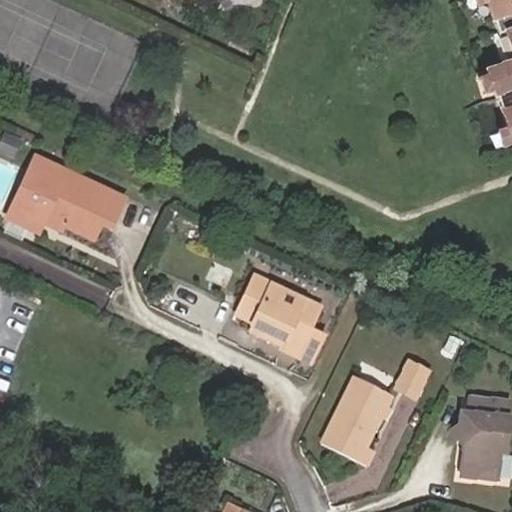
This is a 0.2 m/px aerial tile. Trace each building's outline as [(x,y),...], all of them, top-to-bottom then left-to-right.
[(511,0),(486,0),(488,3),(508,61),(485,70),(486,75),(493,92),(506,128),(511,145),(511,0)] [(493,92),(486,75),(476,79),(482,96),(493,92)] [(501,149),(511,145),(506,128),(495,132),(501,149)] [(21,141),(5,134),(0,146),(0,151),(14,158),(21,141)] [(109,226),(121,199),(34,160),(9,215),(30,224),(33,218),(59,229),(61,224),(91,238),(99,221),(109,226)] [(308,329),(320,307),(257,275),(238,314),(255,323),(254,327),(283,342),(281,346),(283,346),(297,353),(308,329)] [(297,353),(283,346),(281,350),(310,364),(323,337),(308,329),(297,353)] [(425,370),(404,360),(392,387),(412,397),(425,370)] [(367,444),(390,394),(353,376),(320,443),(365,464),(373,447),(367,444)] [(504,455),(506,437),(503,430),(504,416),(509,417),(511,401),(468,396),(467,412),(461,412),(459,424),(464,430),(458,476),(495,480),(498,455),(504,455)]
